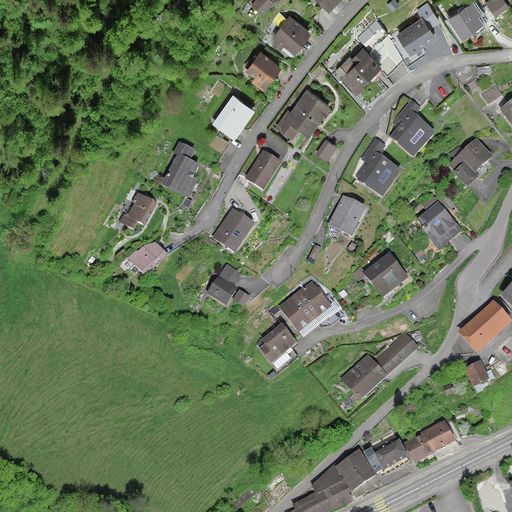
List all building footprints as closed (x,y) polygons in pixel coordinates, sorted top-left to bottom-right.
[(254,0),(251,4),(263,15),(275,2),(273,0),(254,0)] [(396,0),(392,0),(387,4),(393,11),(400,5),(396,0)] [(504,0),(490,0),(486,3),(496,17),(509,7),(504,0)] [(452,19),(463,36),(482,23),(471,7),(452,19)] [(309,32),(290,18),(276,37),(295,51),(309,32)] [(435,36),(423,18),(401,34),(413,51),(435,36)] [(280,67),(261,53),(250,69),(269,83),(280,67)] [(365,56),(344,78),(357,90),(378,68),(365,56)] [(478,69),(479,75),(492,73),(491,67),(478,69)] [(495,85),(481,94),(490,105),(503,96),(495,85)] [(329,107),(307,92),(288,119),(309,134),(329,107)] [(252,109),(234,96),(215,122),(234,135),(252,109)] [(511,105),(503,112),(511,122),(511,105)] [(413,118),(394,139),(415,157),(433,135),(413,118)] [(326,139),(316,155),(326,161),(336,145),(326,139)] [(195,149),(179,142),(174,153),(190,161),(195,149)] [(493,160),(477,143),(450,168),(468,188),(480,177),(477,174),(493,160)] [(280,165),(263,154),(247,180),(264,190),(280,165)] [(375,156),(359,179),(382,195),(398,172),(375,156)] [(198,170),(178,159),(164,185),(183,196),(198,170)] [(153,205),(138,196),(123,222),(138,231),(153,205)] [(364,208),(343,197),(330,223),(351,234),(364,208)] [(449,197),(444,200),(451,210),(456,206),(449,197)] [(460,233),(439,207),(420,222),(441,248),(460,233)] [(253,227),(233,213),(215,239),(235,253),(253,227)] [(419,247),(413,252),(419,261),(425,256),(419,247)] [(143,250),(131,262),(144,275),(156,264),(143,250)] [(406,280),(389,258),(367,275),(384,297),(406,280)] [(237,292),(219,279),(209,294),(227,307),(237,292)] [(329,309),(312,286),(281,309),(298,332),(329,309)] [(511,288),(501,300),(511,311),(511,288)] [(250,296),(239,289),(233,300),(244,306),(250,296)] [(507,324),(491,306),(460,334),(476,352),(507,324)] [(295,345),(282,328),(265,341),(278,358),(295,345)] [(417,350),(405,337),(378,361),(390,374),(417,350)] [(386,380),(367,359),(344,381),(363,401),(386,380)] [(480,364),(462,373),(471,392),(489,383),(480,364)] [(442,387),(446,397),(457,393),(453,383),(442,387)] [(441,425),(403,446),(413,465),(451,444),(441,425)] [(397,446),(373,458),(381,473),(404,461),(397,446)] [(380,474),(369,453),(362,456),(373,477),(380,474)] [(294,511),(331,511),(349,503),(346,496),(371,479),(357,454),(334,471),(332,468),(312,488),(314,496),(293,508),(294,511)] [(284,481),(272,494),(279,502),(292,488),(284,481)] [(232,503),(237,509),(253,496),(248,489),(232,503)]
